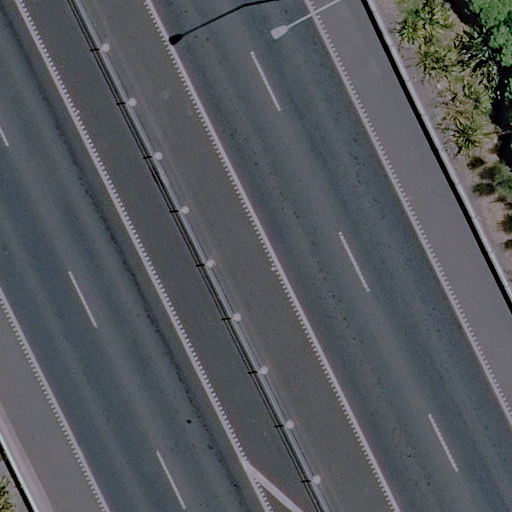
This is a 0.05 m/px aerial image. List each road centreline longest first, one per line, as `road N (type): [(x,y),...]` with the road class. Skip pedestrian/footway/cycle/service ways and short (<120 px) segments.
road 1 (motorway): [(176,0),(417,511)]
road 2 (motorway): [(121,511),(0,259)]
